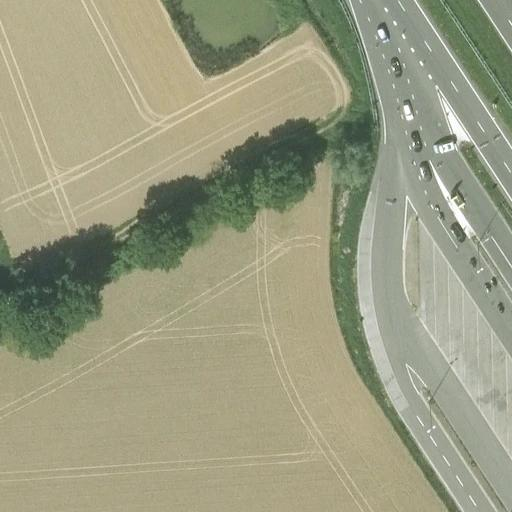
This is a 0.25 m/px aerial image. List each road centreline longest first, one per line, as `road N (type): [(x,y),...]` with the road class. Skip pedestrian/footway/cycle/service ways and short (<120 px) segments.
road 1 (track): [(0,315),(171,205),(340,111)]
road 2 (motorway): [(416,124),(437,218),(511,331)]
road 3 (motorway): [(397,9),(511,180)]
road 4 (motorway): [(416,124),(511,250)]
